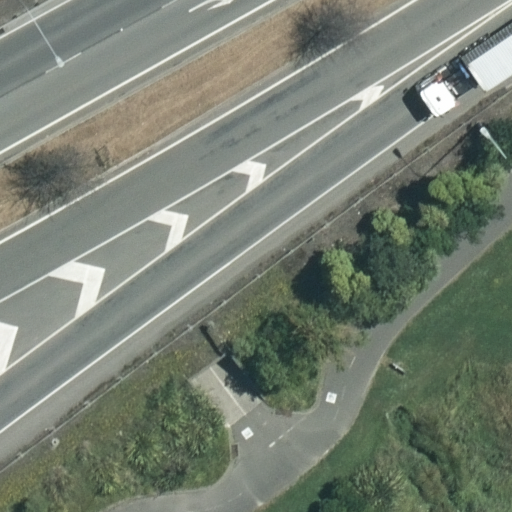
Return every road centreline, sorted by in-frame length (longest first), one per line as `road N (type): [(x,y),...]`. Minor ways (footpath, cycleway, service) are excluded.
road 1 (trunk): [(511,38),(0,412)]
road 2 (trunk): [(472,0),(0,277)]
road 3 (trunk): [(0,96),(173,0)]
